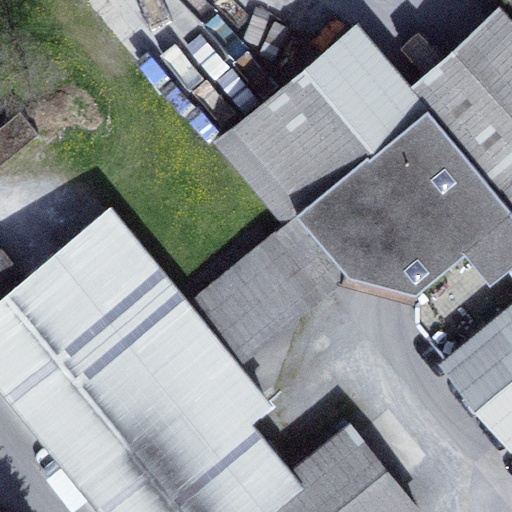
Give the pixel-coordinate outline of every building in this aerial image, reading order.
[(511,204),(490,178),(511,159),(511,0),(510,0),(507,3),(511,9),(511,31),(428,103),(296,214),(345,270),(419,290),(511,204)] [(428,103),(362,24),(230,135),(296,214),(428,103)] [(19,111),(0,125),(0,164),(38,134),(19,111)] [(511,159),(490,178),(511,204),(511,205),(511,159)] [(417,319),(510,433),(511,431),(511,205),(511,204),(419,290),(411,297),(417,319)] [(231,363),(324,287),(281,234),(188,308),(109,211),(24,280),(0,250),(0,374),(110,511),(414,511),(418,509),(351,426),(289,477),(242,419),(263,402),(231,363)] [(324,287),(345,270),(296,214),(285,224),(288,228),(281,234),(324,287)]
